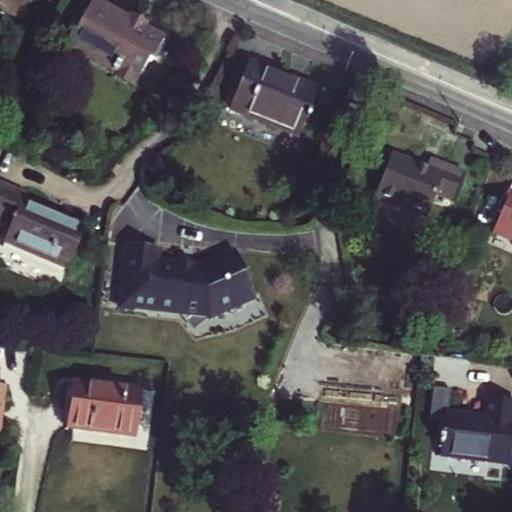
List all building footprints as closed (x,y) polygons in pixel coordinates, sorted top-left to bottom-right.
[(33,0),(0,0),(0,8),(22,20),(33,0)] [(95,0),(71,44),(120,71),(124,65),(142,75),(150,60),(154,62),(167,39),(96,0),(95,0)] [(274,74),(248,64),(230,109),(299,137),(316,93),(273,76),(274,74)] [(136,87),(142,75),(124,65),(120,71),(117,77),(136,87)] [(448,200),(460,171),(428,157),(424,167),(389,152),(370,195),(421,217),(432,193),(448,200)] [(66,272),(86,228),(22,199),(25,193),(0,182),(0,219),(11,225),(3,243),(66,272)] [(511,193),(492,235),(511,243),(511,193)] [(141,251),(135,309),(193,316),(203,325),(215,317),(238,319),(271,304),(250,258),(216,273),(207,273),(207,276),(193,274),(193,270),(172,268),(174,255),(141,251)] [(142,390),(73,382),(68,428),(137,436),(142,390)] [(511,452),(511,400),(487,398),(485,417),(445,413),(440,456),(511,464),(511,452)]
